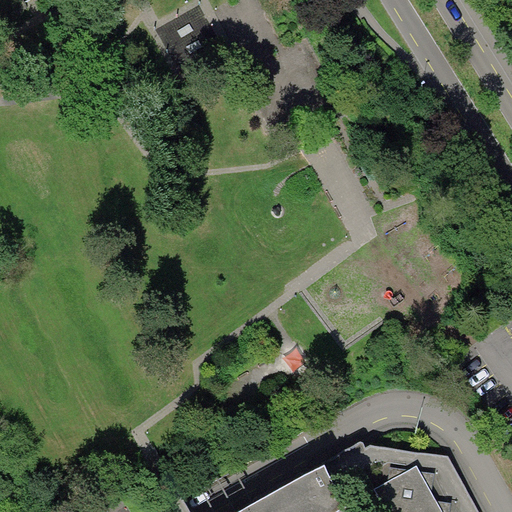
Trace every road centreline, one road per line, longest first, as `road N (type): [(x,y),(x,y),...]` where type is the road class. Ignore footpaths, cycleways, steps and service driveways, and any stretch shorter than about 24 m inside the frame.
road 1 (residential): [(499,511),(452,432),(409,417),(380,417),(350,431),(208,511)]
road 2 (tertiary): [(393,0),(511,188)]
road 3 (tertiary): [(511,106),(444,0)]
